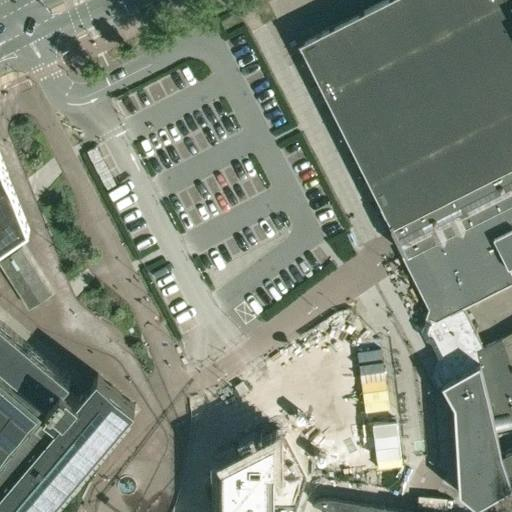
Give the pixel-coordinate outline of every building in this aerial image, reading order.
[(172,0),(151,0),(139,6),(143,15),(173,0),(172,0)] [(511,0),(381,0),(299,42),(392,227),(393,229),(392,234),(396,241),(399,249),(407,252),(434,307),(430,318),(431,319),(436,321),(464,307),(511,282),(511,269),(510,266),(511,264),(511,0)] [(0,245),(30,225),(0,150),(0,245)] [(52,292),(22,245),(0,259),(0,260),(29,306),(52,292)] [(484,346),(479,337),(465,309),(464,307),(436,321),(431,319),(427,330),(429,335),(434,336),(444,355),(438,373),(443,382),(480,361),(477,349),(484,346)] [(0,511),(44,511),(67,486),(86,463),(102,445),(104,442),(132,408),(135,405),(136,404),(130,399),(122,393),(112,384),(104,378),(98,373),(95,377),(93,379),(90,383),(78,396),(65,385),(70,378),(0,318),(0,511)] [(511,331),(502,337),(511,370),(511,331)] [(511,370),(502,337),(484,346),(477,349),(480,361),(481,361),(502,450),(511,478),(511,370)] [(478,504),(511,485),(511,478),(502,450),(481,361),(480,361),(443,382),(454,402),(455,402),(460,489),(461,492),(475,504),(478,504)] [(293,511),(302,485),(306,474),(283,431),(275,436),(221,463),(221,511),(293,511)] [(317,498),(315,500),(330,506),(342,511),(423,511),(326,496),(323,496),(320,497),(317,498)]
